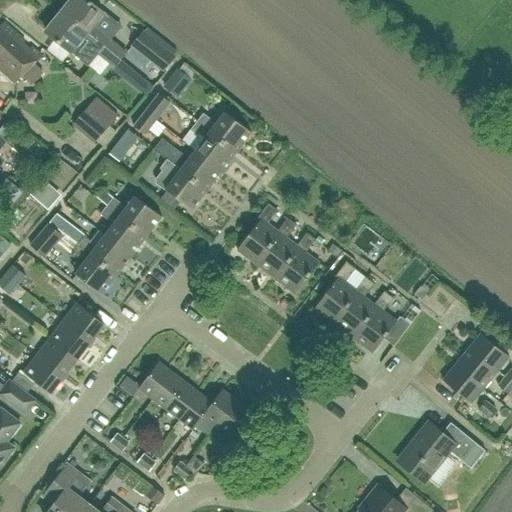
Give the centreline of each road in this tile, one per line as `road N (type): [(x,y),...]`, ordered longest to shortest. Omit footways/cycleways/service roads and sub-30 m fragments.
road 1 (residential): [(0,509),(162,304)]
road 2 (residential): [(341,432),(162,304)]
road 3 (residential): [(178,511),(200,492),(288,500),(341,432)]
road 4 (residential): [(341,432),(433,316)]
